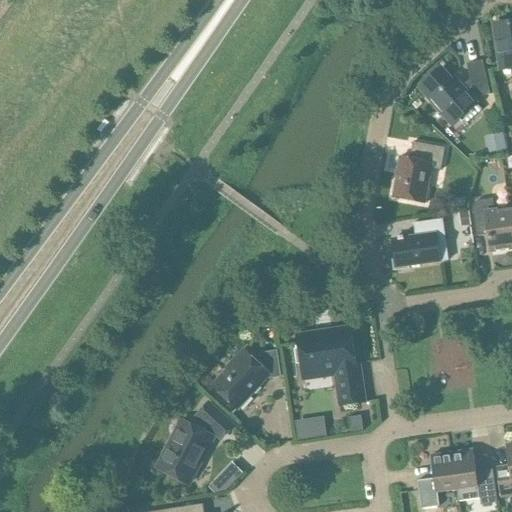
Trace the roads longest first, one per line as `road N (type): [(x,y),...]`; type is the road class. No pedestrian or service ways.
road 1 (residential): [(511,275),(486,293),(394,312),(374,294),(363,214),(383,105),(403,70),(494,0)]
road 2 (tertiary): [(0,344),(150,132),(181,64)]
road 3 (tertiary): [(181,64),(132,116),(0,294)]
road 4 (residential): [(261,511),(257,487),(274,460),(377,444)]
road 5 (residential): [(395,435),(411,426),(511,414)]
